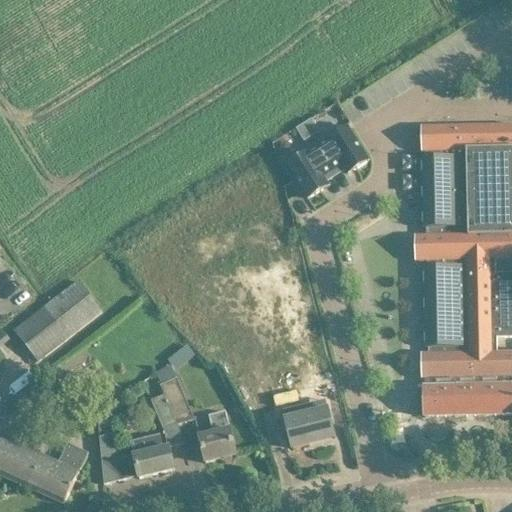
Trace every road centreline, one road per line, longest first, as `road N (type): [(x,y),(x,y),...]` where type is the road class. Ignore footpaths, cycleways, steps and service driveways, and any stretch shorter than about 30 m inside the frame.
road 1 (residential): [(382,496),(314,227),(380,184),(381,128),(395,108)]
road 2 (tertiary): [(382,496),(464,480),(511,482)]
